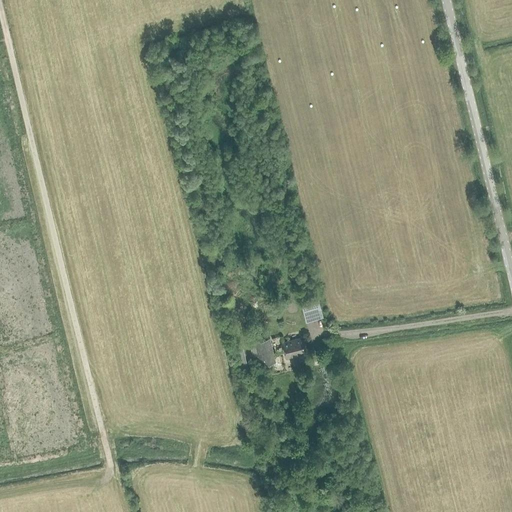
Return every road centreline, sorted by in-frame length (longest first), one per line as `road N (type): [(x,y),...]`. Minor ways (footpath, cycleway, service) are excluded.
road 1 (unclassified): [(511,270),(447,0)]
road 2 (track): [(511,310),(324,334)]
